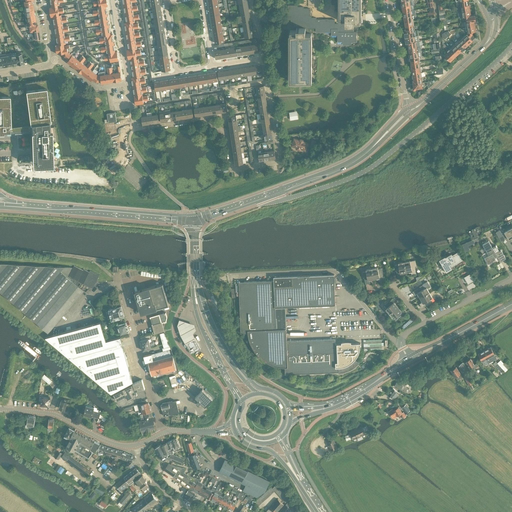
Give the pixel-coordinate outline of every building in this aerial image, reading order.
[(339,18),(340,18),(345,18),(345,24),(351,24),(354,24),(354,22),(360,22),(360,0),(339,0),(339,12),(339,18)] [(298,5),(288,5),(288,20),(292,20),(292,26),(299,26),(299,27),(299,28),(305,28),(305,33),(310,33),(310,28),(316,28),(316,32),(331,32),(331,35),(337,35),(337,40),(344,40),(344,43),(350,43),(350,40),(356,40),(356,32),(353,32),(353,26),(351,26),(351,24),(345,24),(345,18),(340,18),(340,24),(335,23),(335,19),(325,19),(325,18),(324,18),(322,18),(322,19),(316,19),(316,18),(311,18),(311,16),(310,16),(310,8),(304,8),(304,7),(298,7),(298,5)] [(241,16),(237,16),(238,20),(250,17),(249,9),(240,11),(241,16)] [(250,17),(238,20),(238,23),(242,22),(243,27),(252,26),(250,17)] [(475,26),(466,28),(466,31),(468,31),(468,34),(472,35),(471,32),(475,31),(475,26)] [(311,33),(310,33),(305,33),(305,28),(299,28),(298,28),(296,28),(296,30),(290,30),(290,81),(311,81),(311,33)] [(29,37),(26,37),(27,38),(28,39),(29,40),(33,39),(33,40),(40,39),(40,38),(39,38),(39,33),(38,33),(38,30),(31,31),(32,34),(32,36),(29,37)] [(465,35),(462,37),(468,44),(476,37),(475,36),(472,35),(468,34),(466,36),(465,35)] [(461,36),(457,39),(459,41),(465,47),(466,47),(467,46),(467,45),(468,44),(462,37),(461,36)] [(459,41),(455,44),(461,51),(462,50),(463,50),(464,49),(464,48),(465,47),(459,41)] [(455,44),(451,48),(457,54),(458,54),(459,54),(460,53),(460,52),(461,51),(455,44)] [(67,48),(56,50),(57,54),(63,53),(64,57),(67,59),(71,54),(68,52),(67,48)] [(451,48),(447,51),(454,58),(455,56),(456,56),(457,56),(457,55),(457,54),(451,48)] [(447,51),(444,55),(445,57),(445,59),(446,61),(448,61),(449,60),(450,61),(454,58),(447,51)] [(71,54),(67,59),(68,60),(67,62),(71,65),(76,59),(71,54)] [(76,59),(71,65),(75,68),(84,57),(82,56),(78,60),(76,59)] [(84,57),(75,68),(79,72),(84,65),(82,63),(86,59),(84,57)] [(84,65),(79,72),(83,75),(92,63),(90,62),(86,67),(84,65)] [(92,63),(83,75),(87,78),(92,71),(90,69),(94,65),(92,63)] [(92,71),(87,78),(91,81),(92,79),(96,83),(98,76),(92,71)] [(98,76),(96,83),(101,82),(101,84),(107,83),(105,75),(98,76)] [(10,125),(11,125),(10,95),(9,95),(8,85),(0,86),(0,134),(4,134),(3,134),(3,131),(17,130),(17,131),(17,132),(31,132),(32,167),(53,166),(53,160),(59,160),(54,126),(49,126),(49,121),(52,121),(46,79),(26,83),(27,90),(26,90),(30,124),(31,123),(31,124),(10,127),(10,125)] [(297,111),(289,112),(290,120),(298,119),(297,111)] [(107,114),(109,123),(117,122),(115,112),(110,113),(107,114)] [(296,149),(300,151),(301,149),(306,151),(309,144),(303,142),(304,141),(303,140),(301,140),(300,140),(299,141),(294,139),(291,146),(297,148),(296,149)] [(500,230),(496,233),(501,241),(505,239),(500,230)] [(473,240),(462,244),(465,252),(470,250),(468,246),(474,243),(473,240)] [(487,253),(489,251),(491,254),(484,258),(488,264),(496,260),(494,258),(497,256),(500,262),(506,259),(501,250),(500,251),(496,246),(492,248),(489,241),(483,245),(487,253)] [(463,260),(458,252),(452,256),(451,254),(445,257),(440,260),(442,265),(441,266),(443,269),(444,268),(446,272),(452,268),(451,267),(454,265),(463,260)] [(410,260),(404,262),(406,273),(407,273),(407,272),(411,271),(412,274),(416,273),(414,266),(416,266),(415,260),(410,261),(410,260)] [(406,273),(404,262),(398,263),(399,264),(395,265),(396,269),(398,277),(402,276),(402,273),(406,272),(406,273)] [(0,263),(0,291),(48,333),(84,291),(67,277),(72,268),(64,267),(0,263)] [(69,276),(93,289),(99,275),(90,271),(89,272),(84,270),(83,271),(74,266),(69,276)] [(378,267),(372,268),(374,279),(379,278),(379,281),(384,280),(382,273),(383,272),(382,268),(378,269),(378,267)] [(374,279),(372,268),(366,269),(366,271),(362,272),(363,276),(364,276),(365,284),(370,283),(369,280),(373,279),(374,279)] [(239,281),(239,298),(241,333),(242,333),(248,333),(248,334),(249,339),(251,343),(253,348),(256,352),(259,356),(260,357),(263,359),(267,362),(271,364),(276,366),(281,366),(285,367),(285,374),(295,374),(339,372),(339,371),(341,371),(341,372),(344,372),(348,370),(350,369),(351,369),(354,366),(357,364),(358,363),(359,362),(359,361),(359,362),(358,362),(358,363),(357,362),(356,362),(355,360),(354,360),(355,358),(356,358),(357,357),(358,355),(359,353),(359,351),(360,349),(360,346),(360,344),(360,343),(351,343),(351,342),(351,341),(350,341),(347,341),(346,341),(344,341),(342,342),(341,342),(342,344),(335,344),(335,339),(287,341),(286,328),(281,329),(281,307),(285,307),(287,307),(287,309),(293,308),(293,306),(299,306),(335,305),(334,279),(336,279),(336,277),(334,277),(334,274),(273,277),(274,281),(240,282),(239,281)] [(471,274),(465,277),(468,283),(474,280),(471,274)] [(420,298),(430,292),(427,288),(430,286),(428,281),(422,284),(423,285),(419,287),(419,288),(413,291),(415,295),(418,294),(420,297),(420,298)] [(135,292),(141,313),(144,313),(144,312),(142,313),(141,309),(144,308),(145,312),(169,305),(163,284),(135,292)] [(430,292),(420,298),(423,302),(420,304),(422,307),(429,304),(433,302),(431,299),(433,298),(430,292)] [(386,309),(389,314),(398,306),(397,306),(395,303),(397,301),(394,297),(388,302),(385,305),(387,308),(386,309)] [(124,317),(121,306),(108,310),(112,321),(124,317)] [(398,306),(389,314),(393,318),(395,317),(397,320),(401,317),(400,317),(406,312),(403,308),(401,310),(398,307),(398,306)] [(162,322),(166,321),(167,317),(166,312),(150,317),(155,333),(164,331),(163,328),(162,322)] [(185,343),(195,338),(193,334),(194,333),(196,330),(194,325),(190,324),(179,320),(177,325),(181,336),(185,343)] [(106,341),(101,322),(46,337),(46,338),(112,393),(133,382),(121,337),(106,341)] [(118,325),(120,335),(129,332),(126,323),(118,325)] [(163,344),(164,348),(170,346),(165,332),(160,334),(163,344)] [(140,340),(143,351),(151,348),(150,344),(148,338),(152,337),(151,334),(140,337),(141,340),(140,340)] [(19,337),(15,343),(38,361),(43,356),(19,337)] [(201,348),(195,338),(185,343),(191,353),(201,348)] [(486,349),(493,361),(497,359),(491,347),(486,349)] [(146,362),(149,361),(148,361),(171,355),(169,349),(152,354),(151,354),(144,356),(146,362)] [(482,352),(489,363),(493,361),(486,349),(482,352)] [(484,366),(489,363),(482,352),(478,354),(484,366)] [(176,368),(177,372),(179,370),(175,357),(173,357),(173,355),(171,355),(148,361),(149,361),(152,375),(176,368)] [(470,358),(466,361),(470,368),(471,367),(472,370),(478,366),(477,364),(476,363),(474,365),(470,358)] [(497,363),(500,367),(501,367),(505,371),(507,369),(510,366),(506,362),(504,364),(500,360),(500,361),(497,363)] [(463,375),(466,373),(468,372),(467,369),(463,363),(458,366),(462,372),(462,373),(463,375)] [(451,370),(455,377),(457,380),(463,377),(461,374),(456,367),(451,370)] [(52,381),(44,374),(41,378),(49,384),(52,381)] [(473,384),(467,374),(463,376),(469,386),(473,384)] [(142,380),(133,384),(114,394),(117,401),(126,396),(128,400),(135,397),(134,396),(136,395),(135,391),(145,389),(142,380)] [(409,384),(409,385),(416,389),(416,388),(418,385),(415,383),(413,382),(411,381),(409,384)] [(394,386),(404,392),(407,393),(409,388),(405,386),(405,385),(401,383),(401,384),(396,382),(394,386)] [(399,392),(393,388),(388,395),(393,399),(399,392)] [(203,389),(195,397),(205,406),(213,399),(212,398),(203,389)] [(42,406),(44,406),(49,406),(50,398),(42,397),(40,397),(39,400),(41,400),(41,406),(42,406)] [(65,399),(64,401),(61,400),(59,408),(65,410),(68,400),(65,399)] [(135,411),(150,407),(148,402),(146,403),(145,400),(140,402),(140,404),(134,406),(135,411)] [(162,410),(164,416),(169,415),(168,413),(170,413),(170,415),(179,412),(176,401),(172,402),(172,401),(162,403),(162,405),(161,405),(162,410)] [(410,410),(405,405),(402,408),(407,413),(410,410)] [(92,417),(92,416),(99,418),(100,412),(93,410),(94,408),(86,406),(84,415),(92,417)] [(393,409),(389,411),(393,416),(394,418),(397,416),(400,414),(403,418),(406,416),(403,412),(402,413),(398,407),(393,410),(393,409)] [(140,423),(142,431),(143,434),(152,432),(153,432),(153,431),(152,429),(155,428),(153,417),(151,412),(143,414),(140,415),(141,420),(140,420),(140,421),(139,421),(139,423),(140,423)] [(27,422),(27,425),(30,425),(30,428),(34,428),(34,425),(34,426),(35,423),(36,416),(28,415),(28,419),(28,420),(27,422)] [(65,435),(64,436),(68,439),(69,437),(70,438),(74,430),(69,427),(69,428),(68,429),(68,430),(67,431),(67,432),(66,433),(65,435)] [(344,436),(346,441),(352,438),(352,439),(357,438),(358,441),(363,439),(361,435),(365,434),(362,427),(349,433),(350,434),(344,436)] [(67,447),(65,450),(69,452),(71,449),(74,451),(75,451),(89,459),(90,458),(93,453),(92,452),(88,449),(82,446),(83,444),(91,448),(95,441),(74,430),(70,438),(71,439),(67,445),(67,446),(67,447)] [(177,438),(171,440),(174,448),(175,448),(180,446),(177,438)] [(168,442),(167,442),(171,452),(171,453),(176,451),(175,448),(174,448),(171,440),(168,442)] [(331,450),(337,448),(333,440),(328,442),(331,450)] [(95,441),(91,448),(95,451),(100,443),(96,441),(95,441)] [(167,442),(161,446),(167,455),(168,456),(169,457),(171,455),(172,454),(171,453),(171,452),(167,442)] [(189,456),(195,454),(191,442),(186,444),(189,452),(188,453),(189,456)] [(97,450),(105,453),(107,447),(101,444),(97,450)] [(160,444),(155,448),(163,461),(167,458),(181,465),(184,459),(172,454),(171,455),(169,457),(168,456),(167,455),(161,446),(160,444)] [(62,457),(66,460),(68,458),(70,460),(72,457),(65,452),(62,457)] [(196,453),(195,454),(189,456),(191,460),(194,467),(195,468),(201,466),(196,453)] [(129,460),(128,460),(126,465),(131,466),(134,463),(136,457),(135,456),(131,455),(129,460)] [(66,460),(72,465),(76,460),(72,457),(70,460),(68,458),(66,460)] [(219,471),(219,472),(251,487),(248,493),(243,490),(243,491),(256,497),(264,491),(269,481),(248,471),(248,470),(247,471),(237,465),(236,465),(225,460),(225,461),(220,472),(219,471)] [(79,470),(83,473),(87,468),(80,463),(78,466),(80,468),(79,470)] [(176,478),(180,481),(183,477),(184,477),(185,476),(186,477),(187,476),(188,475),(184,472),(186,469),(183,468),(169,463),(164,470),(176,478)] [(141,473),(140,472),(136,468),(131,471),(124,477),(115,484),(121,491),(130,484),(134,481),(133,480),(141,473)] [(180,481),(186,485),(192,477),(188,474),(188,475),(187,476),(186,477),(185,476),(184,477),(183,477),(180,481)] [(135,480),(139,485),(140,484),(144,489),(149,486),(146,483),(148,481),(147,482),(145,480),(146,479),(142,475),(135,480)] [(186,485),(190,487),(195,480),(195,479),(192,477),(186,485)] [(190,487),(193,489),(199,480),(196,478),(195,479),(195,480),(190,487)] [(193,489),(198,492),(203,484),(200,482),(202,480),(199,479),(199,480),(193,489)] [(198,493),(202,495),(206,488),(207,487),(203,484),(198,492),(198,493)] [(276,484),(272,488),(275,491),(285,502),(289,499),(287,496),(276,484)] [(202,495),(207,497),(210,492),(212,489),(207,486),(207,487),(206,488),(202,495)] [(211,499),(215,502),(221,492),(219,491),(216,489),(215,492),(211,499)] [(259,499),(255,502),(259,506),(262,502),(272,493),(269,489),(259,499)] [(186,498),(190,501),(192,497),(193,497),(195,494),(188,490),(186,493),(189,495),(186,498)] [(119,502),(123,505),(132,494),(129,491),(119,502)] [(207,497),(211,499),(215,492),(213,491),(212,492),(210,492),(207,497)] [(215,502),(220,504),(223,497),(221,495),(222,493),(221,492),(215,502)] [(149,496),(132,509),(134,511),(141,511),(157,500),(152,494),(149,496)] [(220,504),(224,506),(229,496),(227,495),(225,494),(223,497),(220,504)] [(224,506),(228,508),(232,501),(230,500),(231,497),(229,496),(224,506)] [(269,507),(274,511),(275,511),(284,504),(278,499),(269,507)] [(232,501),(228,508),(233,511),(237,504),(238,501),(236,500),(235,502),(232,501)] [(286,505),(278,511),(286,511),(294,504),(290,500),(286,505)]
